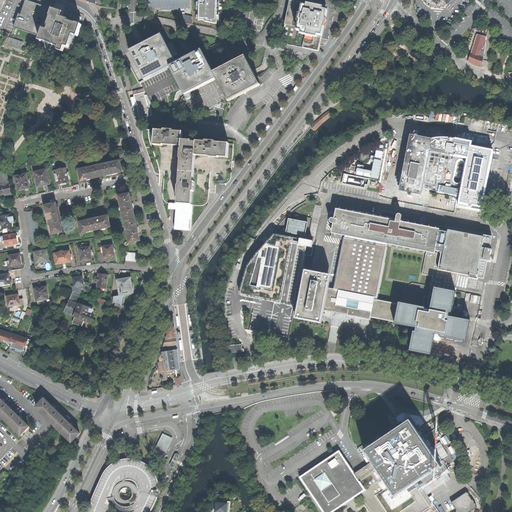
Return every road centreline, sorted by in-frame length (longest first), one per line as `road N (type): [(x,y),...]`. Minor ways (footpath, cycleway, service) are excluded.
road 1 (primary): [(167,305),(389,3)]
road 2 (secondary): [(462,387),(336,363),(117,408)]
road 3 (secondary): [(113,419),(346,384),(458,405)]
road 4 (primary): [(366,0),(168,269)]
road 5 (residential): [(135,176),(154,259),(142,268),(31,275),(18,203)]
road 6 (unclassified): [(147,173),(93,13),(68,0)]
road 7 (primary): [(168,269),(103,414)]
road 8 (residential): [(18,203),(135,176)]
